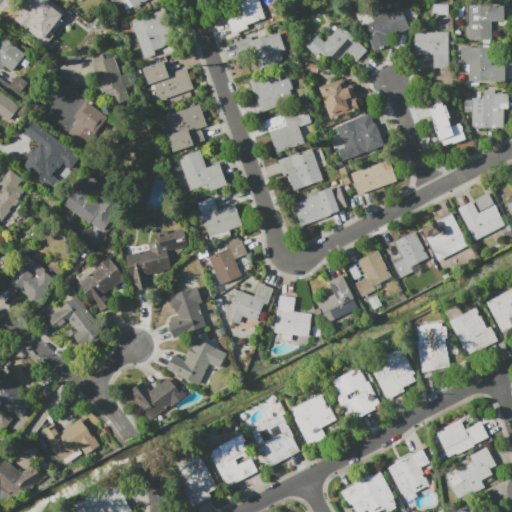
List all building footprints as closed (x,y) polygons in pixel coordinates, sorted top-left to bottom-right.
[(15,21),(29,3),(37,10),(40,7),(32,0),(47,0),(56,7),(54,10),(58,13),(52,21),(55,24),(41,42),(15,21)] [(150,0),(134,9),(132,7),(126,11),(120,0),(150,0)] [(258,0),(265,18),(246,25),(247,28),(232,34),(227,20),(239,16),(232,0),(258,0)] [(434,4),(448,4),(448,17),(434,17),(434,4)] [(491,39),(465,39),(465,6),(504,5),(504,22),(491,22),(491,39)] [(401,7),(409,28),(387,36),(390,44),(374,51),(364,25),(361,26),(356,13),(368,8),(372,18),(401,7)] [(74,32),(61,22),(72,8),(76,12),(75,13),(84,20),(74,32)] [(144,59),(141,48),(134,50),(130,40),(137,37),(131,21),(164,10),(176,41),(162,46),(163,47),(155,50),(157,54),(144,59)] [(368,50),(357,63),(345,52),(334,65),(320,52),(316,56),(304,44),(314,33),(324,42),(341,25),(368,50)] [(415,54),(414,32),(448,31),(448,67),(433,67),(433,54),(415,54)] [(279,33),(285,49),(280,51),(282,58),(279,59),(280,61),(258,69),(251,49),(239,54),(234,42),(250,36),(252,40),(271,33),(271,36),(279,33)] [(26,54),(12,72),(5,66),(2,70),(0,68),(0,37),(2,35),(26,54)] [(505,65),(504,81),(469,80),(469,64),(461,64),(461,46),(492,47),(492,65),(505,65)] [(92,55),(101,51),(104,59),(114,56),(130,99),(112,105),(108,93),(106,94),(105,91),(102,92),(91,64),(94,63),(92,55)] [(186,67),(193,88),(160,99),(154,82),(148,84),(143,68),(164,61),(168,74),(186,67)] [(307,62),(320,65),(318,73),(305,70),(307,62)] [(289,77),(293,89),(290,91),(294,102),(262,113),(258,100),(256,101),(249,79),(277,69),(281,81),(289,77)] [(18,74),(29,83),(21,93),(10,84),(18,74)] [(358,109),(330,118),(320,89),(330,86),(329,83),(343,78),(346,87),(353,85),(358,100),(356,100),(358,109)] [(58,80),(69,89),(61,99),(50,90),(58,80)] [(503,127),(471,127),(472,112),(465,112),(465,99),(472,99),(472,98),(483,98),(483,90),(494,90),(494,93),(508,93),(507,108),(503,108),(503,127)] [(0,91),(19,107),(17,109),(20,112),(14,120),(11,117),(7,122),(0,116),(0,91)] [(169,106),(167,100),(180,95),(182,101),(169,106)] [(87,100),(107,117),(96,131),(97,132),(85,148),(68,134),(75,125),(73,123),(77,119),(74,116),(87,100)] [(441,149),(426,109),(447,102),(462,141),(441,149)] [(173,152),(167,135),(173,133),(167,116),(199,104),(206,126),(194,130),(195,132),(201,129),(205,140),(193,144),(194,145),(173,152)] [(307,105),(310,115),(301,118),(303,123),(298,124),(304,143),(276,152),(269,132),(267,133),(264,122),(283,115),(282,114),(307,105)] [(349,157),(336,126),(369,113),(375,127),(363,132),(370,149),(349,157)] [(24,134),(34,121),(80,156),(71,168),(57,158),(39,182),(26,173),(46,148),(47,146),(38,140),(36,143),(24,134)] [(312,148),(323,180),(293,191),(291,185),(290,185),(287,176),(288,175),(288,174),(283,175),(278,159),(312,148)] [(219,163),(227,186),(210,192),(207,183),(190,190),(178,157),(199,150),(206,168),(219,163)] [(396,180),(358,194),(351,173),(389,159),(396,180)] [(9,209),(10,210),(7,213),(1,221),(0,220),(0,181),(10,169),(23,179),(18,185),(23,190),(17,199),(19,200),(14,206),(13,204),(9,209)] [(100,183),(91,195),(102,204),(106,198),(120,209),(97,238),(85,228),(89,224),(74,212),(64,204),(89,174),(100,183)] [(342,179),(349,176),(351,183),(344,186),(342,179)] [(344,207),(339,209),(340,211),(301,225),(294,208),(293,203),(307,198),(305,193),(319,188),(320,191),(330,187),(338,184),(346,206),(344,207)] [(487,192),(493,203),(491,204),(480,210),(477,205),(474,199),(487,192)] [(213,197),(217,210),(234,204),(236,209),(242,225),(228,230),(230,234),(210,241),(199,209),(197,203),(213,197)] [(473,205),(478,213),(494,205),(504,225),(475,240),(458,208),(463,205),(471,201),(473,205)] [(468,245),(438,260),(422,228),(436,221),(436,222),(452,214),(468,245)] [(150,286),(134,290),(125,255),(149,249),(147,243),(157,241),(155,233),(166,230),(167,233),(183,229),(187,245),(166,250),(171,268),(147,274),(150,286)] [(428,257),(410,266),(413,271),(400,278),(393,264),(404,258),(395,241),(414,231),(428,257)] [(240,238),(246,253),(234,259),(241,276),(220,285),(208,257),(227,249),(225,244),(240,238)] [(200,258),(198,253),(206,250),(208,255),(200,258)] [(362,296),(355,283),(366,277),(365,275),(355,280),(348,267),(358,262),(357,261),(377,250),(391,277),(373,286),(375,289),(362,296)] [(112,301),(100,310),(79,282),(89,275),(85,269),(106,254),(125,279),(111,289),(110,288),(105,291),(112,301)] [(35,305),(27,298),(28,297),(18,289),(16,291),(6,283),(8,281),(28,256),(45,269),(44,271),(53,279),(47,286),(49,287),(35,305)] [(328,322),(317,302),(335,293),(328,281),(341,275),(353,298),(352,298),(357,307),(328,322)] [(259,283),(273,288),(267,305),(263,303),(256,321),(242,316),(239,323),(225,318),(236,289),(253,296),(259,283)] [(170,295),(196,286),(201,302),(198,303),(205,326),(188,331),(188,333),(173,338),(168,322),(179,318),(177,313),(176,314),(170,295)] [(486,302),(511,288),(511,333),(505,337),(502,331),(501,331),(486,302)] [(48,317),(72,300),(71,298),(76,295),(77,296),(104,334),(83,349),(71,332),(74,330),(68,323),(57,330),(48,317)] [(279,295),(295,297),(293,312),(312,314),(309,336),(293,334),(292,341),(282,340),(283,333),(274,332),(276,309),(277,309),(279,295)] [(223,304),(216,306),(214,300),(221,298),(223,304)] [(444,311),(457,304),(462,314),(476,307),(486,328),(490,326),(497,341),(477,352),(476,351),(467,355),(444,311)] [(218,313),(216,307),(223,305),(225,311),(218,313)] [(450,367),(421,372),(416,341),(419,341),(417,330),(437,327),(437,328),(446,326),(447,337),(445,338),(450,367)] [(215,330),(222,328),(224,334),(217,337),(215,330)] [(226,353),(219,368),(209,363),(198,385),(166,369),(173,355),(185,360),(195,338),(226,353)] [(404,391),(386,399),(373,372),(371,366),(385,359),(384,356),(400,348),(406,360),(408,359),(416,376),(402,383),(400,380),(399,381),(404,391)] [(375,409),(356,419),(353,413),(346,417),(337,397),(338,397),(336,394),(338,393),(332,381),(359,367),(366,382),(368,381),(379,404),(374,407),(375,409)] [(35,400),(21,417),(2,402),(0,404),(0,378),(2,380),(5,376),(35,400)] [(175,381),(186,395),(171,406),(170,405),(150,419),(130,391),(143,382),(149,390),(168,377),(172,383),(175,381)] [(326,437),(308,446),(294,418),(295,418),(292,412),(294,411),(292,408),(320,393),(327,406),(329,405),(336,420),(321,427),(326,437)] [(13,418),(4,429),(0,426),(0,411),(2,409),(13,418)] [(298,449),(267,466),(257,446),(258,445),(250,431),(282,414),(293,435),(292,436),(298,449)] [(42,431),(54,423),(60,432),(81,418),(99,445),(85,454),(81,448),(62,461),(42,431)] [(480,421),(488,438),(474,445),(474,447),(457,456),(456,454),(448,457),(435,432),(460,419),(465,429),(480,421)] [(258,471),(227,487),(218,469),(217,470),(212,461),(214,460),(211,454),(213,453),(212,451),(218,448),(218,446),(242,434),(249,449),(247,450),(249,455),(244,458),(243,456),(235,460),(237,466),(250,459),(252,463),(253,462),(258,471)] [(487,447),(497,465),(489,469),(492,474),(480,480),(484,487),(468,495),(467,494),(457,499),(448,481),(449,480),(445,473),(455,468),(456,471),(473,462),(470,456),(487,447)] [(417,497),(408,501),(407,498),(405,499),(402,494),(401,494),(387,468),(395,463),(395,462),(412,453),(413,454),(423,449),(430,463),(421,468),(429,485),(415,492),(417,497)] [(198,454),(202,462),(203,461),(217,487),(208,492),(211,497),(191,508),(186,500),(185,500),(176,482),(181,479),(176,469),(189,462),(188,460),(198,454)] [(33,465),(42,480),(14,498),(1,486),(0,487),(0,463),(4,459),(21,472),(33,465)] [(39,463),(44,460),(47,468),(43,471),(39,463)] [(347,505),(340,491),(354,484),(353,483),(374,472),(375,474),(380,471),(393,497),(392,498),(395,503),(394,504),(395,507),(387,511),(385,508),(376,511),(368,511),(367,509),(361,511),(355,511),(351,503),(347,505)] [(76,511),(72,504),(80,500),(81,502),(86,499),(85,497),(126,477),(133,491),(124,496),(131,510),(127,511),(76,511)] [(456,511),(458,508),(466,511),(469,511),(474,501),(481,505),(479,510),(483,511),(456,511)]
